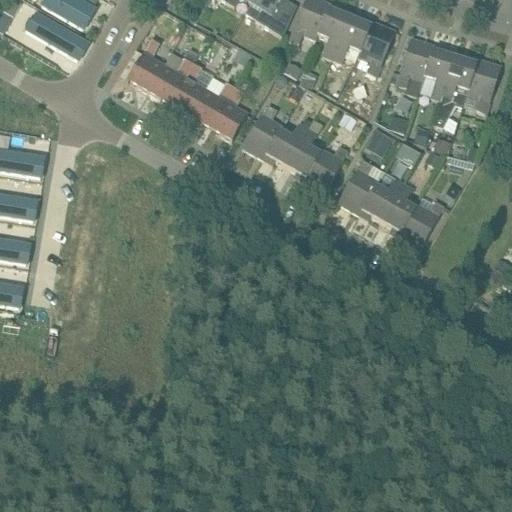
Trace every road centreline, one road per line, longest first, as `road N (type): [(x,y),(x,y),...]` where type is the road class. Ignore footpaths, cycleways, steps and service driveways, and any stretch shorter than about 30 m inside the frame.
road 1 (residential): [(71,105),(511,356)]
road 2 (unclassified): [(49,254),(71,105)]
